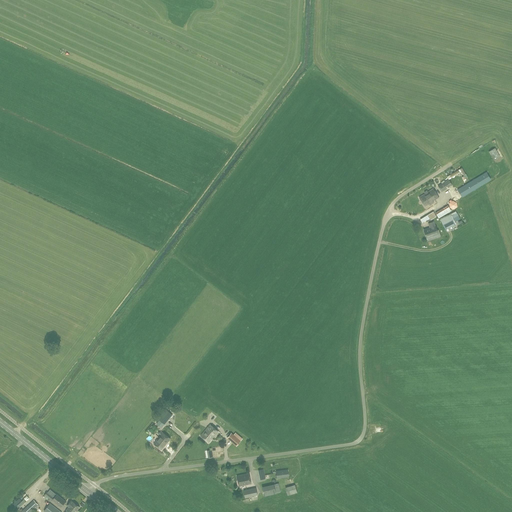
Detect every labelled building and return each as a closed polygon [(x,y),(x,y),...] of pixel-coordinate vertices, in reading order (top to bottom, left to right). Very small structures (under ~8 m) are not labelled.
[(500,157),(497,152),(495,148),(489,152),(492,156),(494,160),(500,157)] [(462,197),(491,180),(486,172),(458,190),(462,197)] [(442,183),(438,186),(442,192),(448,188),(448,187),(445,181),(445,182),(442,183)] [(424,206),(435,200),(429,191),(419,198),(424,206)] [(448,205),(436,211),(438,216),(451,210),(448,205)] [(422,223),(430,218),(431,220),(436,216),(433,211),(428,215),(420,219),(422,223)] [(455,211),(451,213),(455,222),(459,220),(455,211)] [(427,238),(438,234),(436,226),(435,226),(433,221),(428,223),(430,228),(424,230),(427,238)] [(164,424),(165,425),(173,415),(167,411),(162,418),(159,416),(158,419),(159,420),(164,424)] [(208,443),(218,431),(210,425),(200,436),(208,443)] [(161,450),(170,439),(162,433),(153,444),(161,450)] [(227,438),(236,446),(242,439),(238,435),(236,437),(231,433),(227,438)] [(277,478),(289,477),(288,470),(276,471),(277,478)] [(251,484),(249,473),(237,476),(239,486),(251,484)] [(288,495),(297,493),(295,484),(285,487),(288,495)] [(262,487),(264,495),(274,493),(272,485),(262,487)] [(258,495),(256,488),(243,490),(245,498),(258,495)] [(61,507),(65,501),(57,494),(54,498),(47,492),(45,495),(52,500),(53,500),(61,507)] [(34,500),(21,511),(30,511),(38,505),(34,500)] [(68,508),(69,509),(69,508),(70,508),(72,510),(72,509),(75,511),(75,510),(77,511),(77,510),(80,507),(71,500),(67,506),(68,508)] [(60,511),(50,503),(44,511),(45,511),(60,511)]
